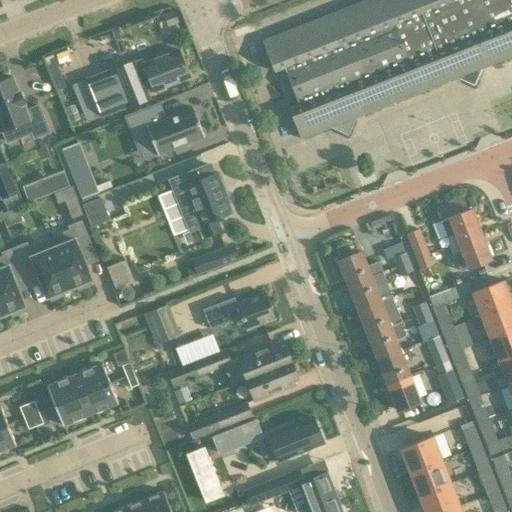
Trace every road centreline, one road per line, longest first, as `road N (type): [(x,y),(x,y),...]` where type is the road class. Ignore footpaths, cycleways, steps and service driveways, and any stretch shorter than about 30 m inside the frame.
road 1 (residential): [(394,511),(288,238)]
road 2 (residential): [(288,238),(198,16)]
road 3 (residential): [(288,238),(489,158)]
road 4 (residential): [(146,436),(0,493)]
